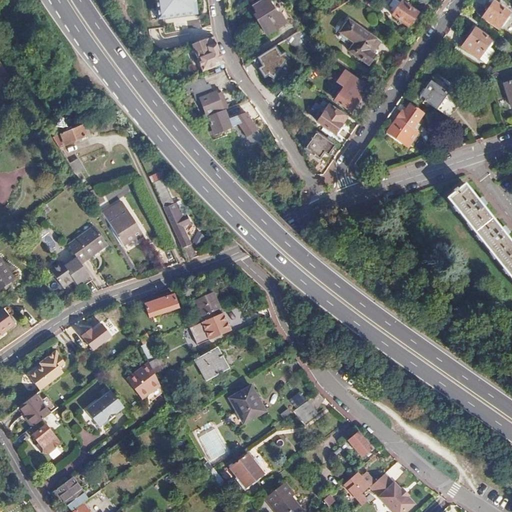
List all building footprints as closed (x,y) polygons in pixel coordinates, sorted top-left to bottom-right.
[(153,0),(156,20),(195,16),(192,0),(153,0)] [(266,0),(262,0),(252,7),(256,14),(253,16),(259,25),(275,14),(266,0)] [(417,13),(400,2),(390,15),(407,27),(417,13)] [(509,13),(492,3),(482,18),(498,29),(509,13)] [(342,38),(352,45),(347,51),(368,66),(375,56),(372,53),(379,42),(352,23),(342,38)] [(491,41),(474,29),(461,48),(478,58),(491,41)] [(292,35),(285,40),(290,43),(297,49),(302,43),(292,35)] [(214,37),(191,45),(202,72),(224,64),(214,37)] [(285,40),(276,45),(279,49),(282,47),(282,48),(290,43),(285,40)] [(275,58),(271,49),(255,60),(261,68),(257,70),(261,78),(265,75),(270,80),(283,58),(279,56),(275,58)] [(334,83),(342,88),(334,100),(349,111),(360,96),(357,93),(362,85),(343,71),(334,83)] [(432,83),(431,82),(420,97),(435,108),(436,107),(449,117),(459,103),(457,101),(462,93),(437,76),(432,83)] [(34,79),(27,82),(35,98),(43,94),(34,79)] [(511,81),(502,85),(510,106),(511,105),(511,81)] [(213,92),(198,97),(206,115),(221,109),(213,92)] [(421,112),(409,105),(403,113),(401,112),(396,119),(389,129),(407,143),(415,132),(413,130),(417,124),(414,122),(421,112)] [(345,118),(327,106),(316,122),(334,134),(345,118)] [(223,109),(206,116),(211,130),(208,132),(209,135),(230,127),(223,109)] [(80,126),(60,134),(65,146),(85,137),(80,126)] [(407,143),(389,129),(386,133),(404,147),(407,143)] [(60,134),(51,138),(58,148),(65,146),(60,134)] [(332,146),(314,134),(303,150),(317,159),(321,153),(325,156),(332,146)] [(79,159),(72,163),(79,174),(86,169),(79,159)] [(511,245),(464,185),(446,198),(511,280),(511,245)] [(164,190),(156,193),(162,205),(169,202),(164,190)] [(120,202),(99,215),(119,246),(140,233),(120,202)] [(174,204),(164,208),(182,248),(189,245),(180,226),(188,223),(185,215),(180,217),(174,204)] [(91,226),(65,245),(69,250),(74,258),(78,264),(104,245),(91,226)] [(59,262),(48,270),(61,286),(70,280),(73,284),(86,275),(78,264),(74,258),(62,266),(59,262)] [(0,263),(0,288),(12,280),(0,263)] [(173,295),(144,305),(149,318),(178,309),(173,295)] [(212,295),(197,301),(203,317),(219,310),(212,295)] [(0,334),(13,325),(1,309),(0,309),(0,334)] [(203,317),(200,318),(210,339),(230,330),(222,312),(223,312),(222,309),(219,310),(203,317)] [(146,343),(140,345),(144,358),(150,356),(146,343)] [(216,347),(195,360),(207,381),(227,369),(221,358),(222,357),(216,347)] [(29,376),(40,390),(63,373),(59,367),(64,363),(55,351),(43,360),(45,364),(42,366),(29,376)] [(158,355),(149,360),(155,371),(164,366),(158,355)] [(155,371),(149,360),(128,377),(143,397),(150,392),(159,385),(157,381),(160,380),(155,371)] [(253,387),(231,400),(246,424),(268,412),(253,387)] [(123,406),(111,390),(86,409),(99,425),(123,406)] [(297,391),(287,399),(294,407),(304,399),(297,391)] [(36,393),(18,406),(33,427),(40,421),(50,413),(36,393)] [(310,400),(298,409),(307,421),(319,413),(310,400)] [(33,427),(29,430),(42,447),(55,437),(51,432),(53,430),(48,424),(46,426),(44,424),(43,425),(40,421),(33,427)] [(361,434),(350,443),(363,458),(373,449),(361,434)] [(340,448),(333,453),(340,462),(345,459),(340,452),(342,450),(340,448)] [(247,454),(229,468),(244,488),(262,474),(247,454)] [(203,467),(208,473),(212,470),(206,463),(203,467)] [(214,482),(225,496),(230,492),(213,469),(212,470),(208,473),(214,482)] [(350,480),(353,484),(348,489),(361,505),(366,501),(361,495),(361,494),(369,487),(368,485),(372,481),(366,474),(361,478),(357,473),(350,480)] [(393,483),(385,474),(370,487),(378,496),(378,497),(391,511),(405,511),(414,505),(407,497),(409,496),(402,489),(401,490),(394,482),(393,483)] [(72,478),(52,493),(57,500),(61,497),(71,511),(87,499),(72,478)] [(329,495),(322,500),(327,507),(334,502),(329,495)] [(15,500),(6,508),(0,511),(11,511),(19,505),(15,500)] [(263,500),(247,511),(272,511),(273,511),(263,500)]
